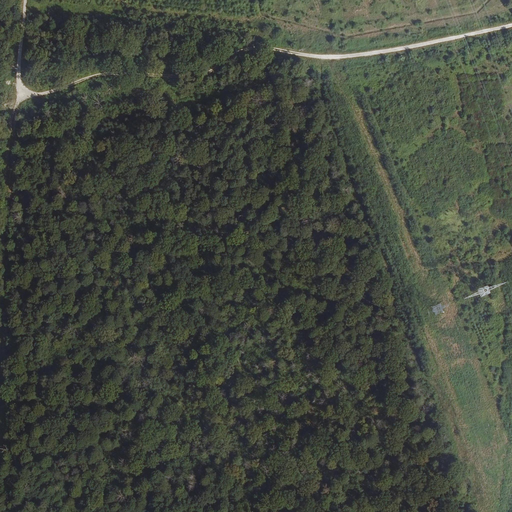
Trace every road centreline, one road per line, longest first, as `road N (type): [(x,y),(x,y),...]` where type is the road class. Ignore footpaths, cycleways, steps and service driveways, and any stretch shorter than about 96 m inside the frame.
road 1 (track): [(15,106),(104,71),(195,74),(247,45),(329,58)]
road 2 (track): [(329,58),(511,24)]
